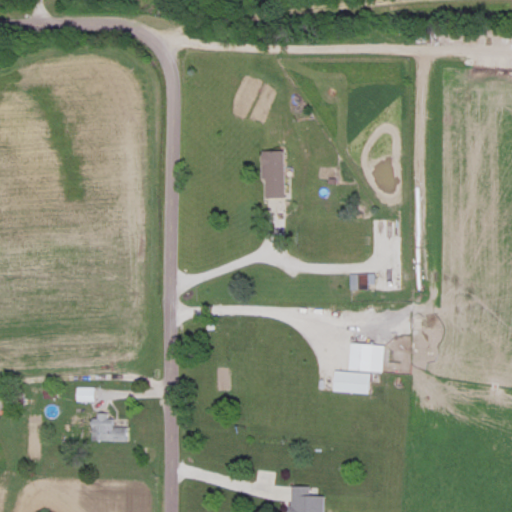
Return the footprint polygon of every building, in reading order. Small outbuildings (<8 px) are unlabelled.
[(264,196),(285,196),(285,148),(264,148),(264,196)] [(334,388),(370,390),(371,369),(383,370),(384,342),(350,340),(349,369),(335,368),(334,388)] [(96,386),(78,385),(78,398),(96,399),(96,386)] [(128,424),(115,424),(115,417),(99,417),(99,439),(128,439),(128,424)] [(324,511),(325,493),(311,493),(311,484),(291,484),(290,511),(324,511)]
